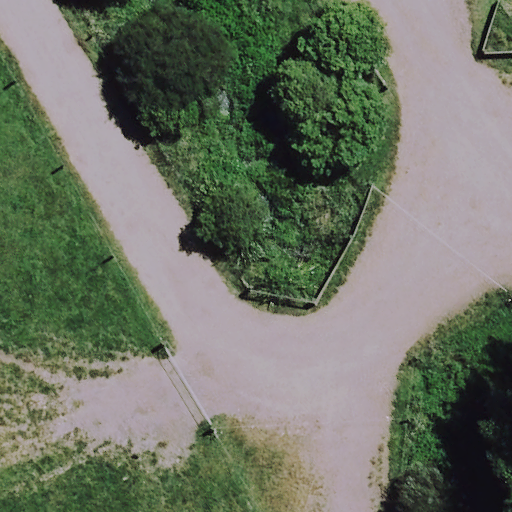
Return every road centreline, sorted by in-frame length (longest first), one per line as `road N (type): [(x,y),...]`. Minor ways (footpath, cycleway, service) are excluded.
road 1 (track): [(51,0),(310,393),(375,511)]
road 2 (track): [(310,393),(511,184)]
road 3 (track): [(418,0),(511,153)]
